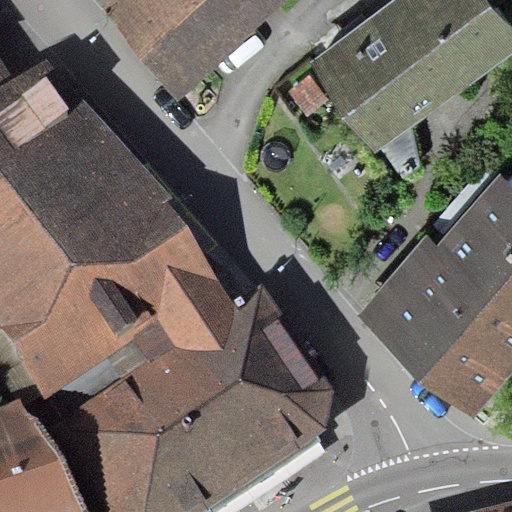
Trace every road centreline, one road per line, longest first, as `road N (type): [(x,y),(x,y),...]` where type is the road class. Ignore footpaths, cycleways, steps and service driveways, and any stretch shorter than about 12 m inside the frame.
road 1 (residential): [(437,496),(337,354),(187,166)]
road 2 (residential): [(187,166),(43,0)]
road 3 (residential): [(187,166),(219,135),(309,0)]
